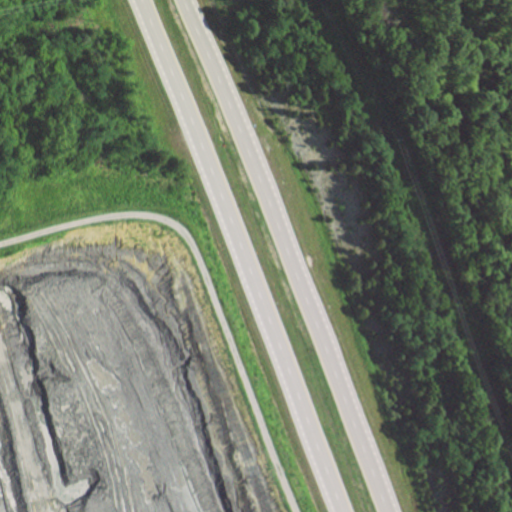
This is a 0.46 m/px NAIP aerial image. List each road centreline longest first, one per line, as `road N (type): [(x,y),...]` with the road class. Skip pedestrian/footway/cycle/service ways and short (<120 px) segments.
road 1 (trunk): [(389,511),(187,0)]
road 2 (trunk): [(140,0),(340,511)]
road 3 (track): [(312,0),(411,156),(433,224),(427,259),(363,289)]
road 4 (track): [(427,259),(479,371),(511,480)]
